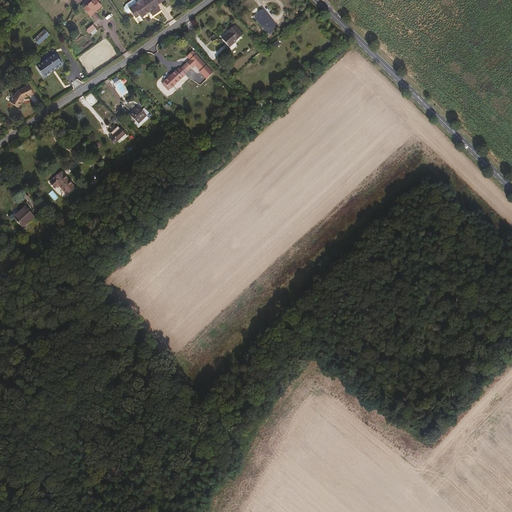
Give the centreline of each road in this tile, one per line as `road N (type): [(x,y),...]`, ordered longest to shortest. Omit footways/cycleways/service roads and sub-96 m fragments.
road 1 (secondary): [(317,0),(511,188)]
road 2 (residential): [(0,143),(211,0)]
